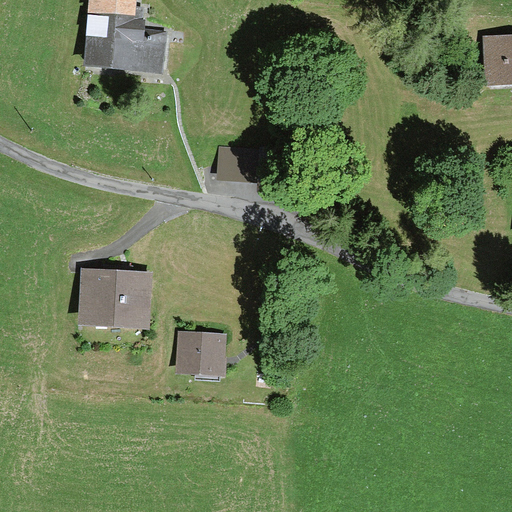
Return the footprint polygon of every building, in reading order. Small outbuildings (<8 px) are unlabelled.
[(165,33),(144,32),(144,22),(142,22),(142,10),(135,10),(136,0),(87,0),(83,73),(163,78),(165,33)] [(511,89),(511,38),(482,39),(484,91),(511,89)] [(281,201),(283,151),(219,148),(217,183),(255,185),(255,200),(281,201)] [(152,270),(80,267),(78,325),(149,329),(152,270)] [(226,335),(176,333),(174,379),(224,381),(226,335)]
